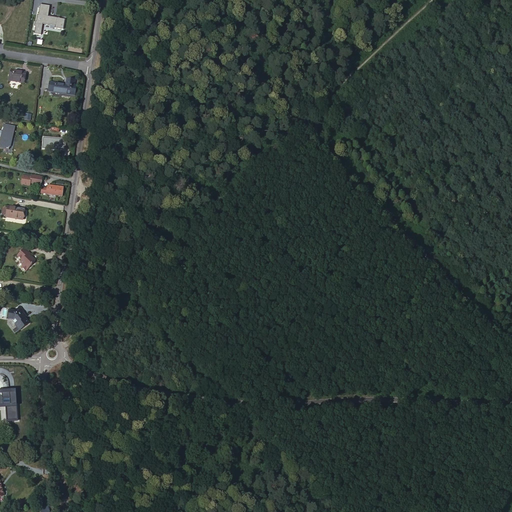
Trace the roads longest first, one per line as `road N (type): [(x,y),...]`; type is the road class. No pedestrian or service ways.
road 1 (track): [(58,355),(429,0)]
road 2 (unclassified): [(59,360),(120,385),(204,402),(511,397)]
road 3 (unclassified): [(78,182),(53,351)]
road 4 (residential): [(72,511),(43,403),(49,365)]
